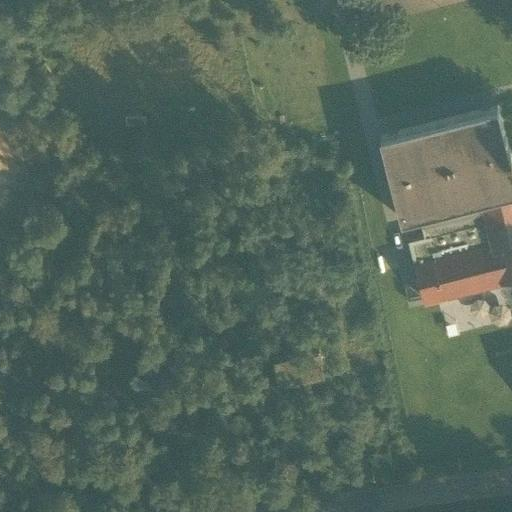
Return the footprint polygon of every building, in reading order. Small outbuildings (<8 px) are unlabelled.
[(418,214),(421,213),(508,191),(511,190),(511,162),(497,105),(381,135),(401,218),(418,214)] [(511,206),(508,191),(421,213),(427,235),(424,235),(409,239),(424,297),(511,274),(511,206)] [(421,213),(418,214),(424,235),(427,235),(421,213)] [(274,356),(279,383),(324,375),(319,348),(274,356)] [(68,495),(70,507),(94,503),(92,491),(68,495)]
